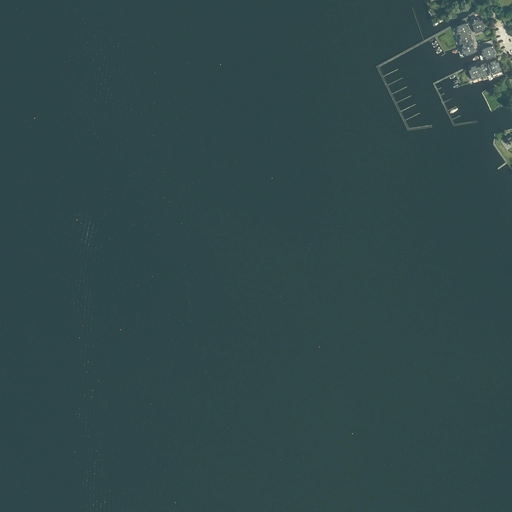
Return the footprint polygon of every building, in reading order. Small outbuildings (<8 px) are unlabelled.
[(423,0),(419,2),(428,23),(432,21),(423,0)] [(505,24),(507,24),(511,21),(511,15),(503,19),(505,24)] [(483,23),(481,18),(476,19),(480,31),(485,29),(484,25),(483,23)] [(480,31),(476,19),(472,21),(473,26),(474,29),(476,33),(480,31)] [(461,25),(456,27),(457,31),(469,27),(467,23),(463,24),(461,25)] [(470,32),(470,33),(471,32),(469,27),(457,31),(459,36),(470,32)] [(472,37),(470,33),(470,32),(459,36),(458,36),(460,41),(472,37)] [(460,41),(461,46),(472,42),(473,42),(472,37),(460,41)] [(462,51),(474,47),(472,42),(461,46),(462,51)] [(483,54),(494,50),(493,45),(492,46),(492,45),(489,46),(489,47),(486,48),(481,50),(483,54)] [(472,53),(476,52),(474,47),(462,51),(464,56),(469,54),(472,53)] [(494,50),(483,54),(484,59),(489,58),(490,58),(492,57),(496,55),(494,50)] [(499,63),(498,59),(493,61),(497,73),(502,71),(500,66),(499,63)] [(492,74),(497,73),(493,61),(488,63),(492,74)] [(488,63),(488,62),(483,64),(487,75),(492,74),(488,63)] [(482,76),(478,65),(478,64),(473,66),(477,78),(482,76)] [(483,64),(478,65),(482,76),(482,77),(487,75),(483,64)] [(477,78),(473,66),(468,68),(470,72),(469,72),(470,75),(471,75),(472,80),(477,78)]
